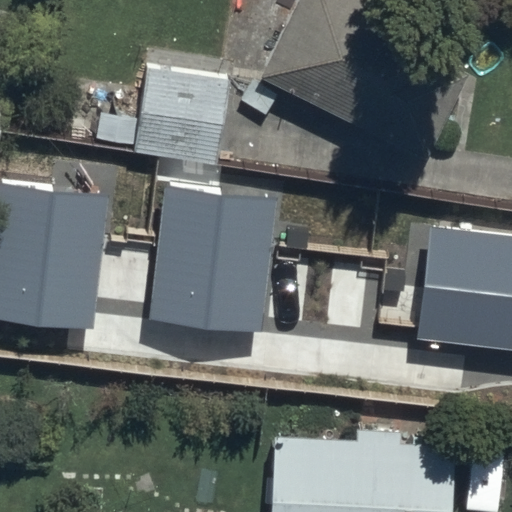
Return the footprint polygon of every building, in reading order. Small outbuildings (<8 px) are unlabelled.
[(411,0),(283,0),(256,53),(424,139),(478,34),(411,0)] [(0,65),(12,28),(0,24),(0,65)] [(217,157),(229,72),(147,60),(140,114),(97,108),(93,140),(217,157)] [(109,196),(0,183),(0,318),(94,329),(109,196)] [(262,332),(278,197),(166,183),(150,319),(262,332)] [(511,235),(428,226),(415,339),(511,349),(511,235)] [(447,511),(452,433),(274,422),(268,511),(447,511)] [(502,446),(468,443),(462,504),(495,507),(502,446)]
